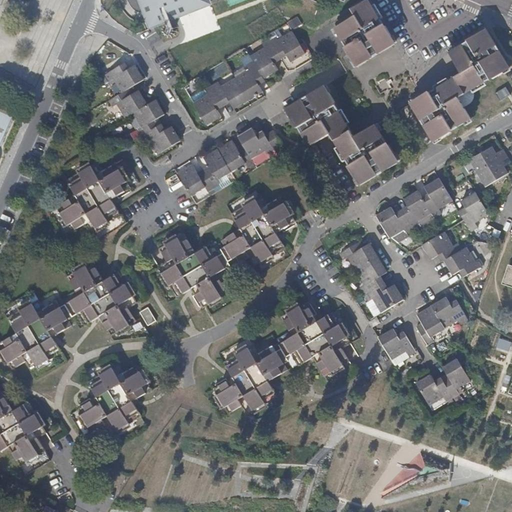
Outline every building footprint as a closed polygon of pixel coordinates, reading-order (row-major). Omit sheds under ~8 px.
[(211,5),(208,0),(138,0),(149,28),(211,5)] [(359,72),(400,47),(371,0),(368,0),(353,9),(357,17),(349,22),(335,31),(359,72)] [(511,72),(511,68),(487,28),(446,53),(452,64),(458,73),(451,78),(445,82),(410,102),(437,146),(475,124),(463,101),(511,72)] [(274,40),(282,36),(278,29),(271,34),(274,40)] [(300,55),(289,36),(287,33),(282,36),(274,40),(271,34),(263,38),(274,57),(282,53),(284,56),(287,62),(300,55)] [(248,61),(258,79),(272,71),(269,64),(267,61),(274,57),(263,38),(256,43),(259,49),(245,57),(248,61)] [(245,100),(258,93),(254,87),(252,83),(258,79),(248,61),(241,66),(244,70),(232,78),(245,100)] [(107,80),(116,95),(122,91),(126,89),(141,80),(132,66),(126,70),(122,72),(118,66),(99,77),(102,83),(107,80)] [(231,109),(245,100),(232,78),(219,86),(215,81),(208,85),(219,103),(226,99),(228,103),(231,109)] [(204,94),(190,103),(204,126),(217,118),(213,111),(211,107),(219,103),(208,85),(201,89),(204,94)] [(354,185),(393,163),(371,125),(359,133),(349,138),(344,129),(319,87),(281,109),(303,146),(318,138),(324,134),(354,185)] [(113,107),(122,122),(131,116),(146,108),(136,92),(130,96),(126,98),(122,91),(116,95),(103,102),(108,110),(113,107)] [(0,146),(17,109),(0,101),(0,146)] [(132,134),(136,140),(155,129),(152,122),(156,120),(163,116),(154,103),(146,108),(131,116),(139,130),(132,134)] [(159,126),(155,129),(160,136),(164,133),(159,126)] [(155,129),(136,140),(140,146),(146,143),(154,157),(162,153),(168,150),(177,144),(169,130),(164,133),(160,136),(155,129)] [(249,162),(269,150),(262,139),(261,137),(255,140),(253,137),(249,131),(236,139),(240,146),(242,149),(249,162)] [(262,139),(269,150),(276,146),(270,135),(262,139)] [(247,169),(252,167),(249,162),(242,149),(236,152),(235,150),(231,142),(216,151),(230,173),(242,166),(247,169)] [(492,148),(469,162),(477,176),(507,158),(503,151),(496,156),(492,148)] [(214,182),(230,173),(216,151),(200,160),(204,168),(206,170),(201,172),(212,190),(217,187),(214,182)] [(507,158),(477,176),(485,189),(508,175),(505,169),(511,165),(507,158)] [(57,205),(61,212),(68,224),(72,230),(84,223),(89,231),(120,214),(111,199),(131,187),(118,163),(103,172),(100,167),(97,163),(66,180),(74,195),(57,205)] [(189,167),(174,175),(188,197),(201,190),(204,194),(212,190),(201,172),(194,176),(193,174),(189,167)] [(437,213),(451,205),(437,181),(423,189),(426,196),(429,199),(422,203),(433,222),(439,218),(437,213)] [(435,225),(433,222),(422,203),(420,200),(416,194),(401,203),(405,210),(408,214),(402,218),(412,235),(419,231),(420,234),(435,225)] [(462,224),(469,235),(476,230),(474,226),(488,218),(474,195),(459,204),(462,210),(464,213),(458,217),(460,220),(462,224)] [(224,241),(228,248),(234,260),(239,269),(252,261),(256,269),(286,252),(277,236),(297,226),(283,200),(269,207),(264,198),(233,216),(242,231),(240,232),(224,241)] [(403,239),(412,235),(402,218),(395,221),(393,216),(389,210),(375,218),(388,242),(391,241),(398,246),(405,242),(403,239)] [(408,214),(405,210),(399,213),(402,218),(408,214)] [(68,224),(61,212),(56,215),(63,227),(68,224)] [(395,221),(402,218),(399,213),(393,216),(395,221)] [(440,265),(442,264),(460,254),(456,248),(452,251),(443,235),(441,236),(421,249),(430,264),(434,262),(433,261),(437,259),(440,265)] [(229,263),(226,257),(218,261),(211,248),(200,254),(196,256),(193,252),(185,237),(160,250),(164,257),(167,264),(160,268),(177,299),(193,290),(203,309),(206,307),(228,295),(218,277),(232,269),(229,263)] [(345,262),(353,276),(376,262),(367,246),(363,248),(360,250),(356,243),(336,255),(341,264),(345,262)] [(234,260),(228,248),(223,251),(226,257),(229,263),(234,260)] [(460,275),(464,281),(482,272),(478,264),(473,266),(465,251),(460,254),(442,264),(451,280),(457,276),(460,275)] [(68,303),(76,316),(82,328),(95,321),(98,319),(108,337),(134,322),(127,309),(136,304),(119,273),(112,277),(103,282),(92,262),(68,276),(79,297),(68,303)] [(355,291),(359,299),(382,286),(378,279),(381,277),(384,275),(376,262),(353,276),(360,288),(355,291)] [(511,267),(509,267),(503,286),(511,289),(511,267)] [(386,293),(388,291),(381,277),(378,279),(382,286),(386,293)] [(370,302),(378,317),(401,303),(392,289),(388,291),(386,293),(382,286),(359,299),(363,306),(370,302)] [(71,326),(69,321),(61,307),(57,300),(44,307),(39,299),(7,318),(16,334),(0,343),(0,351),(7,364),(10,370),(24,362),(29,371),(60,353),(54,342),(51,338),(55,336),(71,326)] [(431,309),(446,336),(461,327),(464,330),(469,328),(458,310),(451,314),(450,311),(444,302),(431,309)] [(69,321),(76,316),(68,303),(61,307),(69,321)] [(282,344),(290,357),(297,368),(312,359),(323,379),(348,364),(340,351),(343,349),(349,346),(332,316),(317,325),(305,305),(280,320),(291,339),(282,344)] [(147,327),(155,322),(147,309),(139,313),(147,327)] [(418,336),(427,352),(436,347),(434,343),(446,336),(431,309),(416,318),(421,327),(424,332),(418,336)] [(415,331),(418,336),(424,332),(421,327),(415,331)] [(410,357),(417,353),(407,335),(399,339),(398,336),(394,330),(380,338),(393,361),(407,352),(410,357)] [(497,350),(510,351),(511,341),(498,339),(497,350)] [(285,360),(290,357),(282,344),(278,347),(279,349),(285,360)] [(287,363),(285,360),(279,349),(277,350),(275,346),(258,356),(252,347),(222,365),(231,380),(212,391),(215,397),(223,411),(227,417),(240,410),(245,419),(276,401),(267,385),(286,374),(282,366),(287,363)] [(441,382),(453,401),(458,398),(455,392),(468,384),(455,360),(440,369),(444,376),(446,379),(441,382)] [(86,384),(96,401),(86,407),(78,412),(90,435),(104,428),(109,436),(140,418),(132,404),(137,401),(150,393),(135,368),(123,374),(117,366),(86,384)] [(433,382),(429,376),(414,384),(427,409),(442,400),(445,405),(453,401),(441,382),(434,386),(433,382)] [(444,376),(433,382),(434,386),(441,382),(446,379),(444,376)] [(47,433),(30,401),(15,409),(4,391),(0,392),(0,449),(11,444),(22,464),(46,450),(41,442),(39,438),(43,435),(47,433)] [(217,414),(223,411),(215,397),(210,401),(217,414)]
